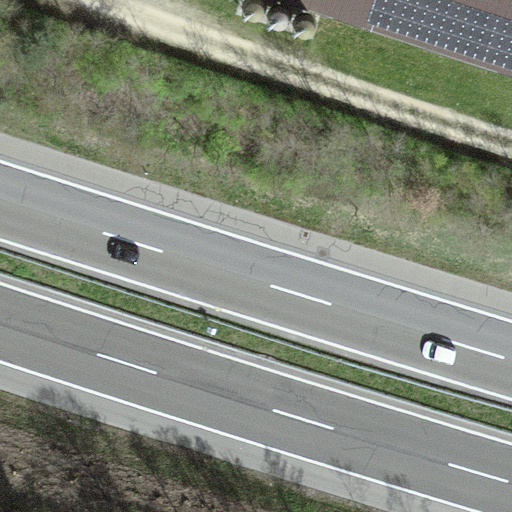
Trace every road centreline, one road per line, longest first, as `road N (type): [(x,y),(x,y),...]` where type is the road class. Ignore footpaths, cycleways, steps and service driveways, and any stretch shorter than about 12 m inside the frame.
road 1 (motorway): [(511,359),(0,199)]
road 2 (motorway): [(0,321),(511,481)]
road 3 (track): [(511,141),(77,0)]
